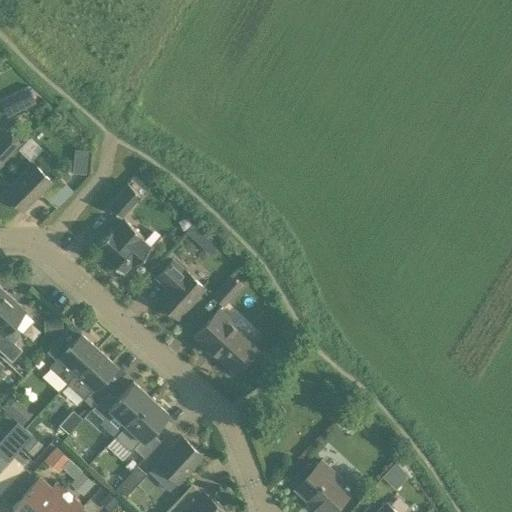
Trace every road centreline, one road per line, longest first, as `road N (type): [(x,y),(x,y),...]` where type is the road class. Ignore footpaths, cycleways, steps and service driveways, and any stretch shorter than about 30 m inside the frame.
road 1 (residential): [(268,511),(224,414),(42,249)]
road 2 (residential): [(42,249),(100,174),(111,136)]
